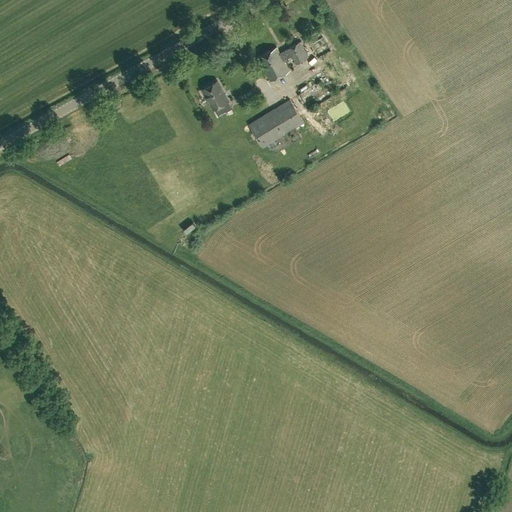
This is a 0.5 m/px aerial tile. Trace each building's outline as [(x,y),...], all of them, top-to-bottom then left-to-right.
[(277,47),(258,58),(271,81),(290,70),(284,60),(292,56),(297,64),(309,57),(300,42),(288,49),(280,53),(277,47)] [(337,81),(337,71),(329,71),(329,81),(337,81)] [(318,78),(299,91),(308,105),(308,104),(319,98),(323,105),(337,103),(358,90),(356,90),(355,84),(342,86),(332,92),(330,93),(320,78),(318,78)] [(217,80),(202,89),(214,109),(229,101),(217,80)] [(263,148),(284,134),(290,144),(301,138),(295,128),(304,122),(289,99),(248,125),(263,148)]
